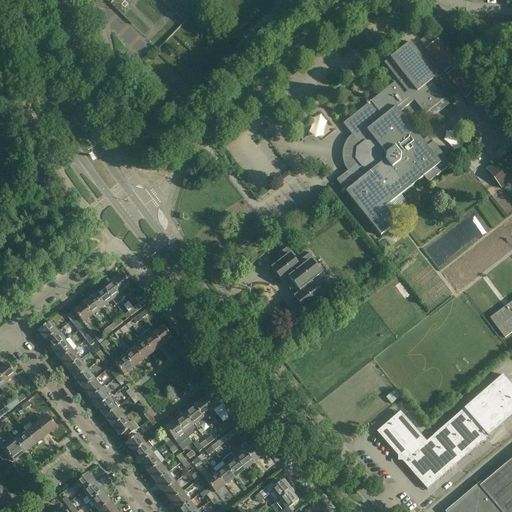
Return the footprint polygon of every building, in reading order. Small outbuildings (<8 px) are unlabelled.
[(195,4),(191,0),(162,0),(181,18),(195,4)] [(373,45),(396,27),(385,13),(362,31),(373,45)] [(444,73),(445,73),(447,76),(446,76),(465,100),(478,90),(459,66),(457,64),(457,63),(438,40),(425,50),(444,73)] [(343,124),(357,141),(353,145),(352,149),(348,149),(347,158),(351,158),(351,163),(354,167),(337,181),(381,237),(398,224),(385,208),(425,177),(429,183),(452,165),(429,137),(423,141),(400,112),(415,101),(425,115),(445,99),(432,82),(438,77),(411,43),(385,64),(408,93),(405,95),(395,83),(343,124)] [(501,189),(511,180),(511,151),(511,150),(486,170),(501,189)] [(200,167),(196,171),(200,177),(205,174),(200,167)] [(73,213),(70,208),(64,211),(66,216),(73,213)] [(283,260),(272,269),(305,311),(316,302),(320,308),(329,302),(324,295),(321,297),(315,289),(329,278),(324,271),(321,273),(313,263),(315,261),(310,254),(298,263),(292,255),(293,254),(288,247),(279,254),(283,260)] [(123,274),(113,282),(122,294),(126,298),(135,291),(123,274)] [(126,298),(122,294),(113,282),(103,289),(113,301),(116,305),(126,298)] [(104,309),(113,301),(103,289),(94,296),(104,309)] [(94,316),(104,309),(94,296),(84,304),(94,316)] [(511,333),(511,303),(490,319),(504,339),(511,333)] [(84,324),(94,316),(84,304),(74,311),(84,324)] [(137,313),(143,308),(139,304),(134,308),(137,313)] [(124,316),(127,320),(137,313),(134,308),(124,316)] [(145,311),(139,315),(143,320),(148,315),(145,311)] [(75,319),(71,313),(67,316),(71,322),(75,319)] [(139,315),(133,320),(137,324),(143,320),(139,315)] [(80,324),(75,319),(71,322),(76,328),(80,324)] [(118,327),(124,323),(120,319),(115,323),(118,327)] [(38,332),(46,342),(58,332),(50,323),(38,332)] [(118,327),(115,323),(109,328),(112,332),(118,327)] [(126,326),(120,330),(124,334),(129,330),(126,326)] [(154,334),(163,346),(173,339),(164,327),(154,334)] [(120,330),(114,335),(118,339),(124,334),(120,330)] [(150,330),(141,337),(154,353),(163,346),(154,334),(150,330)] [(65,342),(58,332),(46,342),(44,343),(52,353),(54,351),(65,342)] [(90,338),(86,332),(82,335),(86,341),(90,338)] [(101,334),(95,338),(99,343),(104,338),(101,334)] [(95,344),(90,338),(86,341),(91,347),(95,344)] [(101,345),(104,349),(110,345),(106,341),(101,345)] [(135,349),(144,361),(154,353),(145,341),(135,349)] [(54,351),(61,361),(73,351),(65,342),(54,351)] [(126,356),(134,368),(144,361),(135,349),(126,356)] [(80,361),(73,351),(61,361),(68,370),(70,368),(80,361)] [(105,357),(101,351),(96,354),(101,360),(105,357)] [(134,368),(126,356),(115,364),(124,376),(134,368)] [(110,363),(105,357),(101,360),(106,366),(110,363)] [(70,368),(68,370),(76,379),(87,370),(80,361),(70,368)] [(1,368),(0,369),(0,376),(6,384),(17,375),(8,363),(1,368)] [(95,380),(87,370),(76,379),(84,390),(95,380)] [(111,374),(116,379),(120,376),(116,370),(111,374)] [(402,461),(428,490),(482,442),(486,443),(487,439),(511,416),(511,385),(503,375),(427,442),(401,412),(377,432),(399,457),(399,461),(402,461)] [(9,388),(6,384),(0,376),(0,388),(3,392),(9,388)] [(125,382),(120,376),(116,379),(120,385),(125,382)] [(95,380),(84,390),(91,399),(103,390),(95,380)] [(105,388),(103,390),(91,399),(89,400),(96,410),(98,408),(110,399),(112,397),(105,388)] [(126,393),(130,398),(135,395),(130,390),(126,393)] [(204,399),(213,411),(223,404),(214,392),(204,399)] [(401,397),(397,392),(388,400),(392,405),(401,397)] [(22,394),(17,399),(21,403),(26,399),(22,394)] [(139,401),(135,395),(130,398),(135,404),(139,401)] [(110,399),(98,408),(106,418),(117,408),(119,407),(112,397),(110,399)] [(6,407),(10,412),(21,403),(17,399),(11,403),(6,407)] [(213,411),(204,399),(195,406),(204,418),(213,411)] [(28,401),(23,406),(26,410),(31,406),(28,401)] [(23,406),(17,410),(20,414),(26,410),(23,406)] [(204,418),(195,406),(185,414),(195,426),(204,418)] [(1,411),(0,412),(0,419),(5,416),(10,412),(6,407),(1,411)] [(125,418),(117,408),(106,418),(113,427),(125,418)] [(144,416),(148,421),(152,418),(148,412),(144,416)] [(190,429),(195,426),(185,414),(175,421),(185,433),(189,438),(192,436),(192,431),(190,429)] [(48,415),(37,424),(47,436),(58,427),(48,415)] [(1,423),(4,427),(10,422),(7,418),(1,423)] [(130,424),(125,418),(113,427),(121,437),(124,434),(127,438),(139,429),(133,421),(130,424)] [(157,424),(152,418),(148,421),(153,427),(157,424)] [(185,433),(175,421),(166,429),(179,446),(189,438),(185,433)] [(228,430),(234,426),(230,421),(224,425),(228,430)] [(36,445),(47,436),(37,424),(26,433),(36,445)] [(228,430),(224,425),(219,430),(222,434),(228,430)] [(236,428),(230,433),(233,437),(239,432),(236,428)] [(26,433),(16,442),(25,454),(36,445),(26,433)] [(230,433),(224,437),(228,441),(233,437),(230,433)] [(134,454),(145,445),(138,435),(126,444),(134,454)] [(162,438),(166,444),(170,441),(166,435),(162,438)] [(215,440),(214,440),(211,436),(206,440),(209,444),(215,440)] [(1,445),(5,451),(14,462),(25,454),(16,442),(12,437),(1,445)] [(209,444),(206,440),(200,445),(203,449),(209,444)] [(175,447),(170,441),(166,444),(171,450),(175,447)] [(217,443),(211,447),(214,451),(220,447),(217,443)] [(241,447),(245,451),(254,463),(264,456),(255,444),(249,448),(246,443),(241,447)] [(141,464),(153,455),(145,445),(134,454),(141,464)] [(211,447),(205,452),(208,456),(214,451),(211,447)] [(232,454),(235,459),(245,471),(254,463),(245,451),(241,447),(232,454)] [(192,451),(186,455),(190,460),(195,455),(192,451)] [(181,463),(185,460),(181,454),(177,458),(181,463)] [(235,478),(245,471),(235,459),(232,454),(222,462),(226,466),(235,478)] [(149,473),(160,464),(153,455),(141,464),(149,473)] [(10,462),(5,457),(1,460),(6,465),(10,462)] [(198,458),(192,462),(195,467),(201,462),(198,458)] [(511,511),(511,459),(449,511),(511,511)] [(190,466),(189,464),(185,460),(181,463),(186,469),(190,466)] [(14,468),(10,462),(6,465),(10,471),(14,468)] [(160,464),(149,473),(156,483),(168,474),(160,464)] [(235,478),(226,466),(216,474),(225,486),(235,478)] [(196,482),(200,479),(196,473),(192,477),(196,482)] [(96,483),(88,474),(76,483),(79,487),(75,491),(79,496),(96,483)] [(175,483),(168,474),(156,483),(164,492),(175,483)] [(225,486),(216,474),(206,481),(216,493),(225,486)] [(16,479),(21,484),(25,481),(20,475),(16,479)] [(200,488),(205,485),(200,479),(196,482),(200,488)] [(29,487),(25,481),(21,484),(25,490),(29,487)] [(276,504),(280,501),(291,491),(283,481),(276,487),(272,483),(260,493),(264,499),(269,495),(276,504)] [(83,502),(88,498),(91,502),(103,493),(105,491),(101,486),(99,488),(96,483),(79,496),(83,502)] [(171,501),(182,492),(175,483),(164,492),(171,501)] [(90,511),(98,511),(99,511),(111,503),(107,498),(109,496),(105,491),(103,493),(91,502),(95,507),(90,511)] [(299,502),(291,491),(280,501),(276,504),(281,511),(280,511),(292,511),(294,511),(291,508),(299,502)] [(178,511),(190,502),(182,492),(171,501),(178,511)] [(211,502),(215,499),(211,492),(206,496),(211,502)] [(0,508),(2,511),(5,511),(16,504),(7,494),(0,500),(0,508)] [(67,497),(63,500),(67,505),(71,502),(67,497)] [(215,507),(219,504),(215,499),(211,502),(215,507)] [(76,508),(71,502),(67,505),(72,511),(76,508)] [(179,511),(196,511),(197,511),(190,502),(178,511),(179,511)] [(117,511),(111,503),(99,511),(98,511),(117,511)]
